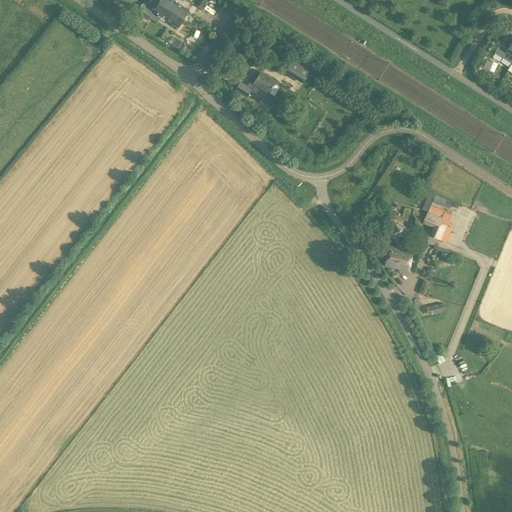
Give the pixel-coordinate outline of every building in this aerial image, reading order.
[(189,10),(172,0),(160,0),(157,5),(169,13),(170,12),(183,20),(189,10)] [(178,27),(183,20),(170,12),(169,13),(157,5),(156,6),(149,1),(145,7),(142,5),(136,14),(147,21),(149,18),(157,23),(161,16),(178,27)] [(182,42),(176,38),(172,44),(178,48),(182,42)] [(511,62),(511,41),(511,43),(503,38),(494,52),(511,63),(511,62)] [(304,83),(304,82),(311,71),(312,69),(311,68),(303,63),(294,58),(293,59),(286,72),(304,83)] [(277,81),(260,71),(254,82),(250,80),(247,85),(240,81),(232,93),(245,100),(251,90),(257,94),(261,88),(269,93),(277,81)] [(427,197),(424,203),(430,206),(435,194),(429,192),(427,197)] [(433,201),(449,208),(452,202),(435,194),(433,201)] [(452,215),(431,205),(428,211),(422,223),(432,227),(429,235),(441,240),(446,242),(453,228),(447,225),(452,215)] [(398,248),(388,246),(385,265),(409,271),(413,252),(403,249),(399,240),(400,236),(404,237),(407,225),(403,224),(403,221),(392,218),(387,237),(394,239),(398,248)] [(433,314),(445,311),(442,303),(431,305),(433,314)]
